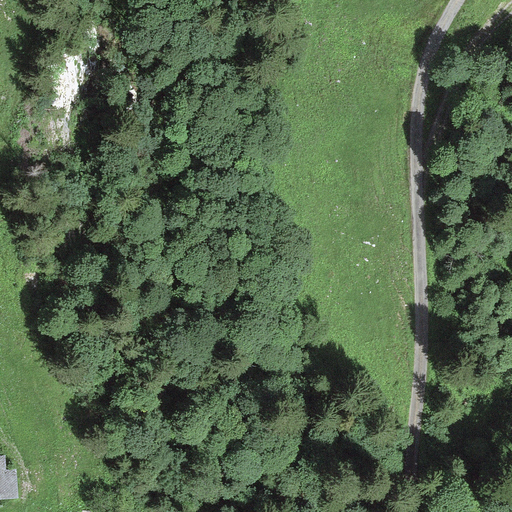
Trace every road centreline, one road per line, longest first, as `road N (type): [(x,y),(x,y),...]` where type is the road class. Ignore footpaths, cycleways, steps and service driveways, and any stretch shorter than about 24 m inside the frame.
road 1 (track): [(449,0),(422,78),(418,166),(432,511)]
road 2 (track): [(418,166),(511,10)]
